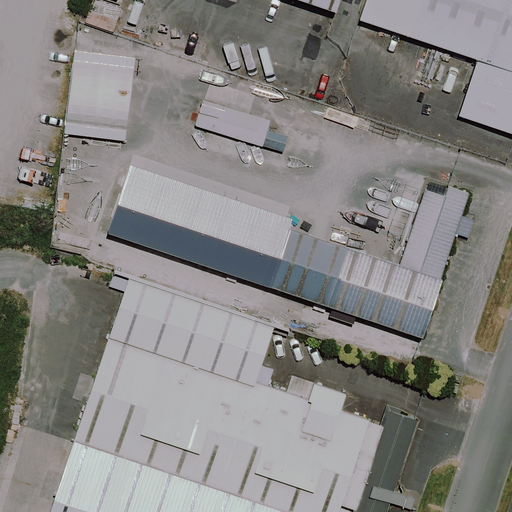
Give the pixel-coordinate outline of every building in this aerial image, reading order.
[(297,0),(343,15),(348,0),(297,0)] [(511,0),(371,0),(364,22),(483,63),(511,73),(511,0)] [(511,133),(511,73),(483,63),(465,118),(511,133)] [(273,123),(207,102),(199,127),(265,148),(273,123)] [(62,178),(101,183),(107,141),(67,135),(62,178)] [(101,183),(62,178),(53,246),(114,254),(123,186),(101,183)] [(403,261),(445,274),(459,231),(472,236),(478,218),(464,213),(472,192),(453,185),(450,194),(428,187),(403,261)] [(403,261),(297,226),(278,283),(429,332),(448,275),(445,274),(403,261)] [(358,511),(388,424),(382,422),(373,419),(374,416),(347,407),(353,389),(321,378),(315,395),(319,397),(318,399),(260,379),(279,323),(135,275),(55,511),(358,511)] [(388,424),(358,511),(389,511),(393,500),(414,506),(417,496),(396,489),(420,417),(388,406),(382,422),(388,424)]
